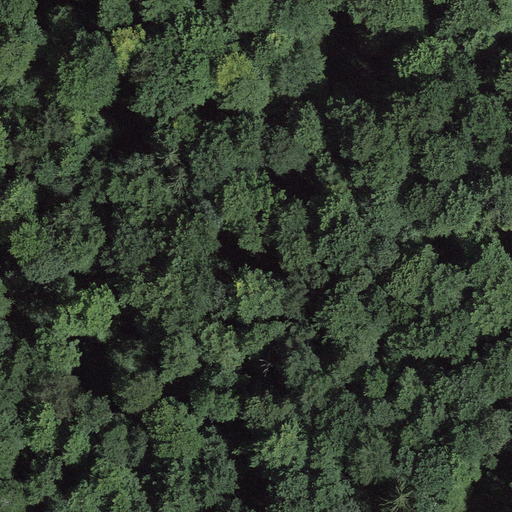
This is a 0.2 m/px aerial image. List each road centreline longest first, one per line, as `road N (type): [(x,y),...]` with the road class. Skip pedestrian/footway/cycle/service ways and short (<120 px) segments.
road 1 (track): [(412,511),(400,364),(324,274),(193,197),(172,125),(107,139),(88,181),(0,207)]
road 2 (track): [(511,53),(399,54),(262,104),(0,116)]
